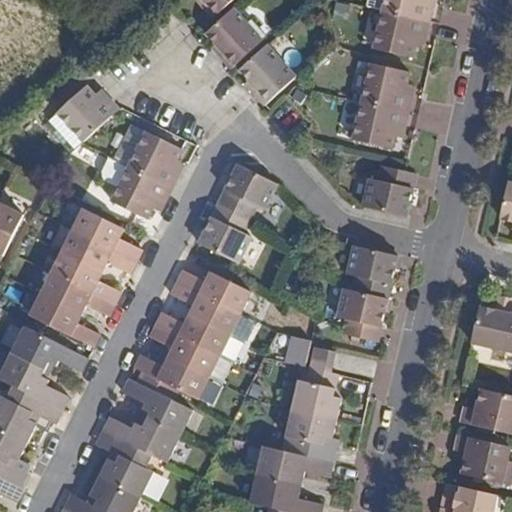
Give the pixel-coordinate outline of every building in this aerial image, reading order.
[(196,0),(206,10),(217,0),(196,0)] [(383,11),(385,0),(368,0),(367,7),(383,11)] [(385,0),(383,11),(430,21),(433,6),(424,4),(425,0),(385,0)] [(262,40),(233,9),(206,35),(215,44),(221,50),(216,54),(231,69),(262,40)] [(430,21),(383,11),(374,50),(413,59),(415,47),(418,36),(425,38),(430,21)] [(423,48),(425,38),(418,36),(415,47),(423,48)] [(214,51),(216,54),(221,50),(215,44),(211,48),(214,51)] [(296,77),(267,45),(239,71),(248,80),(254,86),(250,90),(264,106),(296,77)] [(370,64),(362,102),(409,112),(413,97),(404,96),(406,86),(408,72),(370,64)] [(254,86),(248,80),(245,84),(248,88),(250,90),(254,86)] [(84,142),(119,110),(107,97),(102,103),(95,96),(86,86),(57,113),(84,142)] [(404,96),(413,97),(415,87),(406,86),(404,96)] [(100,90),(95,96),(102,103),(107,97),(100,90)] [(409,112),(362,102),(352,141),(391,150),(395,138),(397,127),(405,129),(409,112)] [(403,139),(405,129),(397,127),(395,138),(403,139)] [(146,132),(129,167),(172,188),(178,174),(172,171),(176,161),(182,149),(146,132)] [(119,187),(111,203),(147,220),(152,209),(157,199),(165,202),(172,188),(129,167),(117,160),(110,175),(109,178),(108,181),(119,187)] [(172,171),(178,174),(181,169),(183,165),(176,161),(172,171)] [(265,211),(278,185),(238,164),(231,180),(219,204),(250,219),(256,207),(265,211)] [(406,217),(416,174),(406,171),(381,167),(378,181),(369,179),(363,207),(406,217)] [(511,184),(509,184),(501,218),(503,219),(511,221),(511,184)] [(162,208),(165,202),(157,199),(152,209),(160,212),(162,208)] [(0,203),(0,254),(3,256),(24,214),(0,203)] [(243,233),(250,219),(219,204),(210,221),(198,244),(238,263),(251,237),(243,233)] [(144,250),(139,248),(121,239),(122,236),(117,233),(120,228),(84,209),(73,230),(137,262),(141,256),(144,250)] [(135,268),(137,262),(73,230),(63,251),(99,270),(102,264),(106,266),(108,263),(127,272),(131,275),(135,268)] [(397,256),(353,246),(347,275),(356,277),(353,291),(387,299),(397,256)] [(95,276),(99,270),(63,251),(52,273),(116,305),(120,298),(122,293),(118,291),(100,280),(100,279),(95,276)] [(103,272),(99,270),(95,276),(100,279),(103,272)] [(178,282),(241,314),(251,292),(216,275),(213,281),(208,278),(207,281),(189,272),(184,270),(181,276),(178,282)] [(213,281),(216,275),(211,272),(208,278),(213,281)] [(116,305),(52,273),(42,294),(77,312),(80,306),(86,309),(88,306),(106,315),(110,317),(114,310),(116,305)] [(230,335),(241,314),(178,282),(174,290),(172,295),(176,297),(194,305),(192,310),(198,312),(195,318),(230,335)] [(342,334),(377,342),(387,299),(353,291),(345,289),(337,318),(346,320),(342,334)] [(31,316),(95,348),(98,342),(101,335),(97,333),(79,324),(80,321),(74,318),(77,312),(42,294),(31,316)] [(507,308),(511,299),(501,296),(499,306),(507,308)] [(511,353),(511,299),(507,308),(499,306),(498,311),(496,311),(483,307),(481,307),(472,343),(511,353)] [(80,306),(77,312),(83,315),(86,309),(80,306)] [(83,315),(77,312),(74,318),(80,321),(83,315)] [(192,323),(186,321),(185,324),(167,315),(163,313),(160,319),(157,325),(220,356),(230,335),(195,318),(192,323)] [(189,315),(186,321),(192,323),(195,318),(189,315)] [(172,348),(171,351),(177,355),(174,360),(209,377),(220,356),(157,325),(154,331),(151,337),(155,339),(172,348)] [(24,326),(12,353),(46,369),(49,362),(57,366),(59,361),(78,370),(83,372),(87,365),(90,359),(24,326)] [(289,337),(282,365),(305,370),(312,343),(289,337)] [(314,348),(310,368),(330,373),(334,352),(314,348)] [(171,351),(168,357),(174,360),(177,355),(171,351)] [(40,399),(64,411),(67,404),(71,397),(66,395),(47,385),(49,381),(42,377),(46,369),(12,353),(0,377),(0,378),(14,386),(40,399)] [(171,366),(164,364),(163,367),(146,358),(142,355),(138,363),(135,368),(198,399),(209,377),(174,360),(171,366)] [(168,357),(164,364),(171,366),(174,360),(168,357)] [(330,373),(310,368),(307,382),(299,381),(293,408),(337,419),(342,398),(332,397),(335,389),(338,374),(330,373)] [(147,420),(180,436),(193,411),(129,380),(127,385),(123,392),(128,395),(144,402),(143,408),(150,412),(147,420)] [(0,396),(0,427),(28,442),(38,423),(31,418),(40,399),(14,386),(7,399),(0,396)] [(332,397),(342,398),(335,389),(332,397)] [(511,395),(482,389),(479,401),(477,410),(465,408),(461,423),(511,433),(511,395)] [(31,418),(38,423),(40,418),(52,423),(57,424),(61,416),(64,411),(40,399),(31,418)] [(293,408),(283,451),(333,462),(337,448),(323,445),(325,437),(333,438),(337,419),(293,408)] [(167,462),(180,436),(147,420),(144,427),(135,423),(132,428),(115,419),(111,417),(108,422),(104,431),(126,442),(152,455),(167,462)] [(0,476),(2,477),(12,457),(19,461),(28,442),(0,427),(0,476)] [(116,462),(126,442),(104,431),(100,438),(97,445),(101,447),(112,452),(109,458),(116,462)] [(465,462),(462,475),(509,486),(511,472),(511,462),(506,460),(510,447),(459,435),(455,452),(465,455),(465,462)] [(338,440),(333,438),(325,437),(323,445),(337,448),(338,440)] [(152,455),(126,442),(116,462),(109,458),(99,477),(140,498),(153,471),(146,467),(152,455)] [(264,446),(257,475),(294,483),(295,477),(305,478),(306,472),(329,477),(333,462),(283,451),(264,446)] [(29,480),(32,475),(25,472),(29,465),(19,459),(19,461),(12,457),(2,477),(25,488),(29,480)] [(294,483),(257,475),(251,504),(269,508),(287,511),(320,511),(322,505),(299,498),(299,492),(292,491),(294,483)] [(0,493),(13,500),(18,502),(22,495),(25,488),(2,477),(0,476),(0,493)] [(133,511),(140,498),(99,477),(90,495),(98,499),(91,511),(133,511)] [(492,511),(496,495),(460,486),(448,484),(442,510),(441,511),(443,511),(492,511)] [(91,511),(98,499),(90,495),(87,501),(76,497),(72,495),(69,501),(65,509),(71,511),(91,511)]
